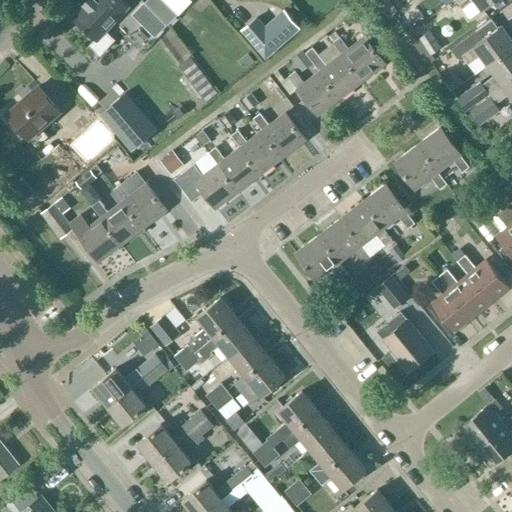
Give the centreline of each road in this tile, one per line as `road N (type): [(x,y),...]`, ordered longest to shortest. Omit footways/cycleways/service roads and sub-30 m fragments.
road 1 (residential): [(393,440),(232,251)]
road 2 (residential): [(232,251),(134,297),(93,329),(26,353)]
road 3 (tertiary): [(131,511),(41,400),(26,353)]
road 4 (residential): [(232,251),(356,145)]
road 5 (residential): [(393,440),(511,347)]
